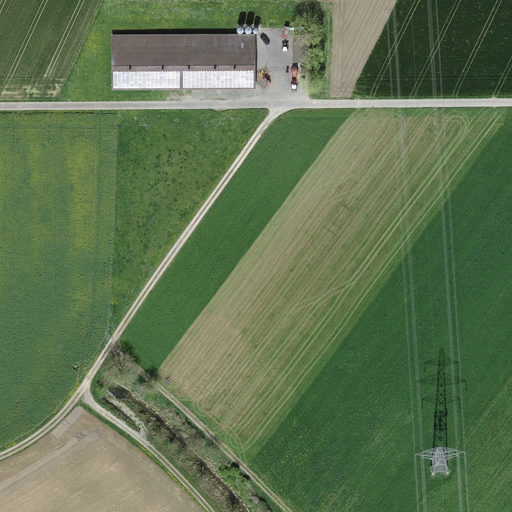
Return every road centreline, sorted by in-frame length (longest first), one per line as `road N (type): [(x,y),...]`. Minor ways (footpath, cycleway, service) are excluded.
road 1 (unclassified): [(0,106),(511,103)]
road 2 (track): [(87,382),(281,104)]
road 3 (track): [(113,339),(288,511)]
road 4 (track): [(211,511),(155,450),(95,404),(87,382)]
